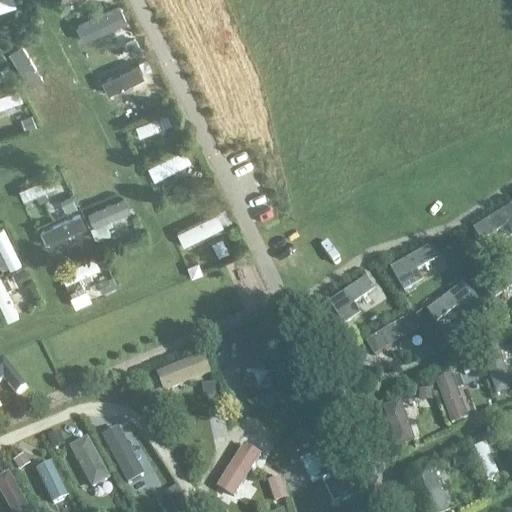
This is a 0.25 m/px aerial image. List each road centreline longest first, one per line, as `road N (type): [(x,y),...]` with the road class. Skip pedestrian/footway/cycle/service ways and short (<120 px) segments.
road 1 (residential): [(405,511),(340,376),(276,288),(134,0)]
road 2 (track): [(45,0),(161,249)]
road 3 (track): [(0,185),(54,304)]
